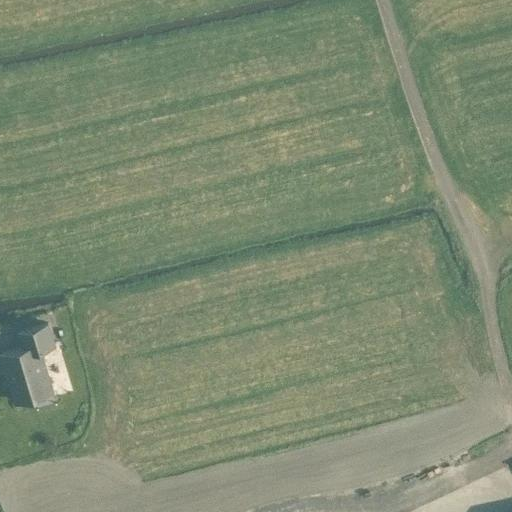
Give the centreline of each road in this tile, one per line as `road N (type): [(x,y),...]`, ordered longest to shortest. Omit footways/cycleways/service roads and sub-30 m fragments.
road 1 (track): [(394,63),(0,147)]
road 2 (track): [(511,377),(376,0)]
road 3 (track): [(394,511),(511,458)]
